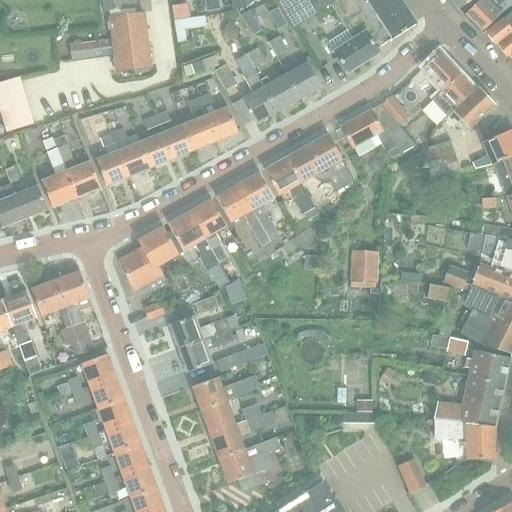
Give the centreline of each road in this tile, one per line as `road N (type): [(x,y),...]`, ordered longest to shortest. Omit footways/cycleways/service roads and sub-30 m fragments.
road 1 (residential): [(83,239),(136,221),(372,86),(442,23)]
road 2 (residential): [(182,511),(83,239)]
